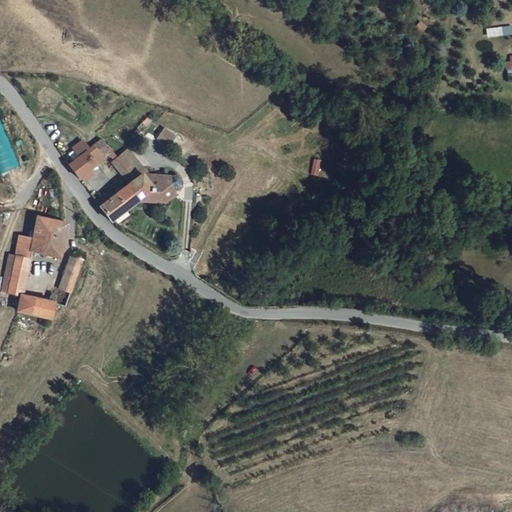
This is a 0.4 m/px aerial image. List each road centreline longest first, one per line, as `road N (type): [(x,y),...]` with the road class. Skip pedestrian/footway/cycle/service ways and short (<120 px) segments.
road 1 (unclassified): [(0,81),(98,221),(238,312),(511,341)]
road 2 (track): [(283,315),(285,327),(416,336),(428,354),(394,451),(511,478)]
road 3 (track): [(52,151),(21,199),(0,259)]
